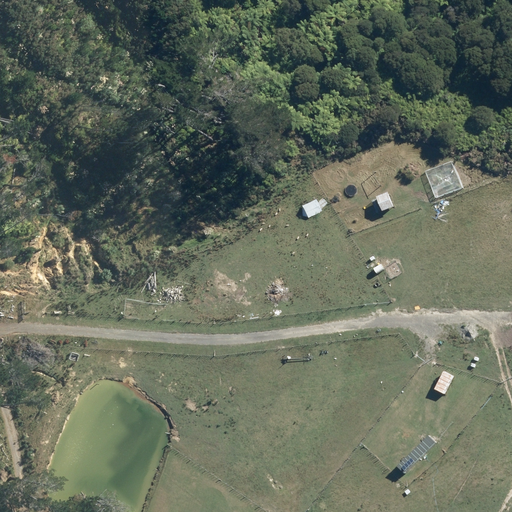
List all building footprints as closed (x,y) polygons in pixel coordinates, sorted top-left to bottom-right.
[(391,195),(381,201),(387,212),(397,206),(391,195)] [(235,264),(259,250),(254,242),(249,245),(243,236),(231,244),(236,252),(230,256),(235,264)] [(181,315),(164,314),(163,324),(180,325),(181,315)] [(163,347),(134,345),(133,354),(138,354),(137,360),(146,360),(146,362),(156,363),(157,355),(163,356),(163,347)] [(117,352),(108,352),(107,365),(116,366),(117,352)] [(123,361),(130,362),(129,367),(135,367),(136,356),(131,355),(131,352),(125,352),(125,358),(119,358),(119,366),(123,366),(123,361)] [(446,394),(457,377),(447,371),(437,389),(446,394)] [(433,436),(399,466),(403,471),(407,467),(410,470),(440,443),(433,436)]
